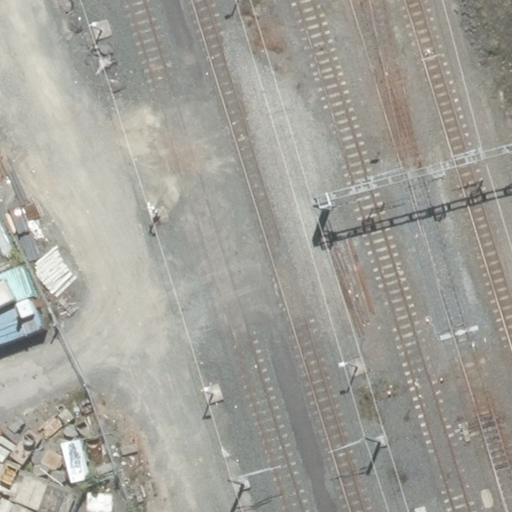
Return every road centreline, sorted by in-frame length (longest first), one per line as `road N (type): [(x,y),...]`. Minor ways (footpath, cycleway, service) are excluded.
road 1 (track): [(0,116),(94,319),(167,462),(202,511)]
road 2 (track): [(187,187),(51,227)]
